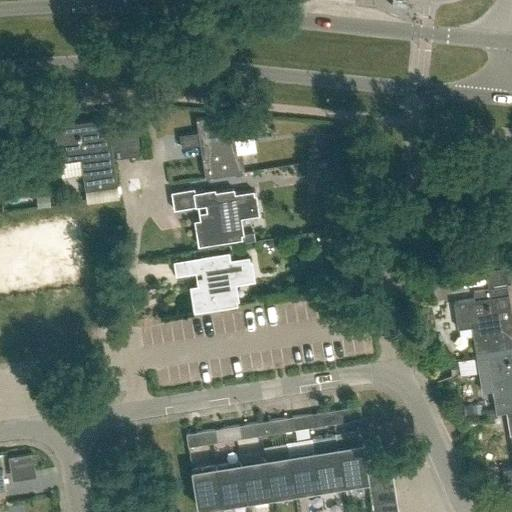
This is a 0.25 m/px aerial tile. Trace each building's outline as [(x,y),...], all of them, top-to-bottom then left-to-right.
[(208,158),(202,159),(205,178),(245,171),(242,153),(232,155),(230,139),(253,135),(250,118),(230,121),(229,116),(214,119),(214,115),(196,118),(198,132),(179,135),(181,147),(205,143),(208,158)] [(85,190),(117,185),(113,158),(109,131),(107,117),(74,122),(70,119),(67,123),(54,125),(60,166),(66,165),(65,160),(80,158),(85,190)] [(337,167),(314,169),(316,189),(339,186),(337,167)] [(194,192),(194,188),(172,192),(174,209),(206,204),(208,218),(194,220),(198,246),(242,239),(238,213),(257,210),(254,190),(227,194),(226,189),(215,191),(215,189),(194,192)] [(231,259),(229,252),(174,260),(176,275),(202,271),(204,284),(190,286),(194,312),(238,305),(234,279),(252,276),(249,256),(231,259)] [(507,352),(511,350),(511,317),(511,314),(505,315),(505,310),(510,309),(508,293),(506,284),(488,287),(488,289),(473,292),(474,299),(455,302),(459,327),(474,325),(479,357),(489,355),(507,352)] [(489,355),(479,357),(484,390),(495,388),(499,412),(509,410),(509,409),(511,408),(511,350),(507,352),(489,355)] [(340,408),(342,421),(362,418),(359,405),(340,408)] [(511,491),(511,408),(509,409),(509,410),(511,428),(511,466),(503,468),(506,492),(511,491)] [(316,412),(318,425),(337,422),(335,409),(316,412)] [(313,426),(311,413),(292,416),(294,429),(313,426)] [(289,430),(287,417),(268,420),(270,433),(289,430)] [(244,424),(246,437),(265,434),(262,421),(244,424)] [(219,428),(221,441),(240,438),(238,424),(219,428)] [(195,431),(197,444),(216,441),(214,428),(195,431)] [(360,431),(336,435),(343,483),(368,479),(367,470),(365,459),(363,442),(362,441),(361,441),(360,431)] [(336,435),(311,439),(319,487),(343,483),(336,435)] [(311,439),(287,442),(289,452),(295,491),(319,487),(311,439)] [(33,451),(9,455),(11,464),(34,460),(33,451)] [(271,495),(295,491),(289,452),(265,456),(271,495)] [(367,470),(391,466),(389,455),(365,459),(367,470)] [(240,460),(247,498),(271,495),(265,456),(240,460)] [(222,502),(247,498),(240,460),(216,464),(222,502)] [(197,506),(222,502),(216,464),(191,468),(197,506)] [(368,481),(392,477),(391,466),(367,470),(368,479),(368,481)] [(370,492),(394,488),(392,477),(368,481),(370,492)] [(372,503),(396,499),(394,488),(370,492),(372,503)] [(373,511),(383,511),(398,510),(396,499),(372,503),(373,511)]
